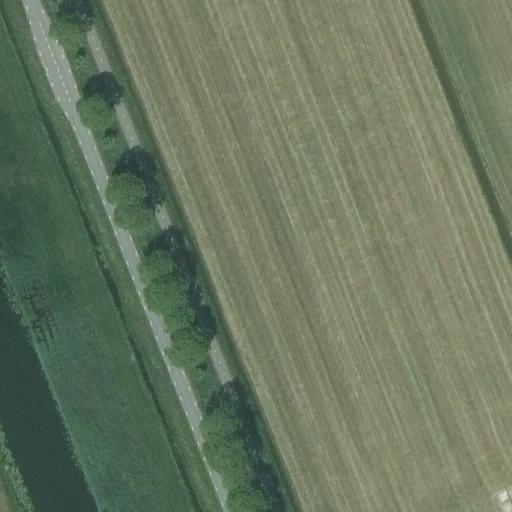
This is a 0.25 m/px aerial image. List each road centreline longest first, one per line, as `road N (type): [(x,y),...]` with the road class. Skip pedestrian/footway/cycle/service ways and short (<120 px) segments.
road 1 (unclassified): [(227,511),(27,0)]
road 2 (track): [(172,511),(0,62)]
